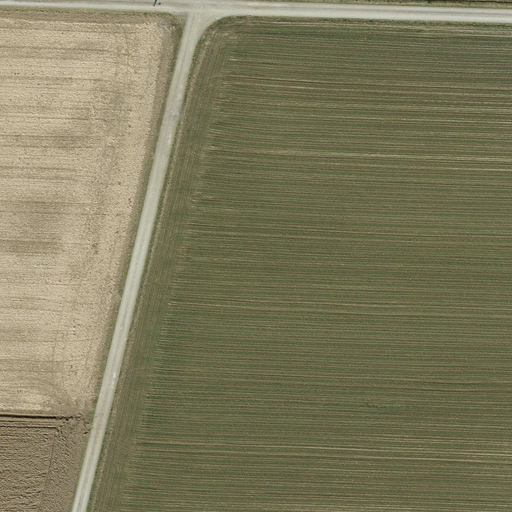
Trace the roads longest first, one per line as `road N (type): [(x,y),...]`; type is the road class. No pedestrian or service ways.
road 1 (track): [(77,511),(196,0)]
road 2 (track): [(511,18),(4,0)]
